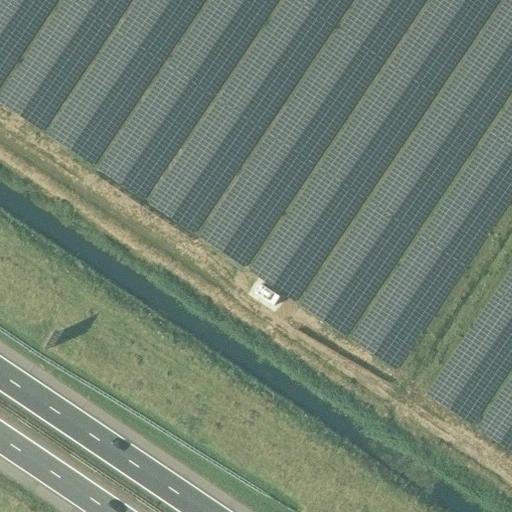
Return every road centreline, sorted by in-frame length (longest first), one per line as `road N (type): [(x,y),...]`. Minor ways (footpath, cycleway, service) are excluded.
road 1 (motorway): [(207,511),(0,370)]
road 2 (motorway): [(0,439),(107,511)]
